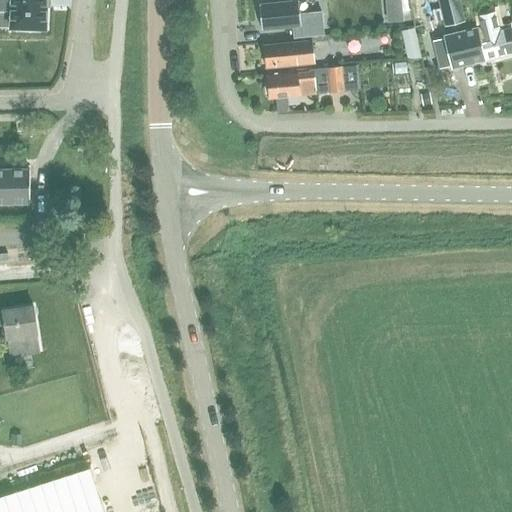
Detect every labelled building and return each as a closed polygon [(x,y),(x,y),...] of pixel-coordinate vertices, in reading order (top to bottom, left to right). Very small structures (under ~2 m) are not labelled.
[(11,0),(10,29),(46,30),(46,8),(47,8),(47,5),(46,5),(46,0),(11,0)] [(465,21),(459,0),(439,0),(441,8),(444,19),(445,25),(465,21)] [(300,2),(260,5),(262,31),(294,28),(295,38),(324,36),(322,13),(301,15),(300,2)] [(441,8),(431,11),(434,22),(444,19),(441,8)] [(448,40),(436,42),(441,66),(453,63),(454,66),(511,52),(511,30),(500,33),(495,13),(479,17),(482,29),(464,33),(447,37),(448,40)] [(402,31),(408,59),(422,59),(415,28),(402,31)] [(314,64),(313,52),(312,42),(308,42),(296,43),(296,42),(264,45),(266,68),(298,65),(314,64)] [(402,88),(401,57),(388,57),(389,88),(402,88)] [(358,65),(342,66),(327,68),(329,86),(329,93),(361,89),(358,65)] [(268,84),(266,86),(267,94),(269,96),(269,99),(317,94),(316,87),(329,86),(327,68),(310,70),(310,72),(298,73),(267,76),(268,84)] [(431,106),(428,96),(421,97),(424,107),(431,106)] [(0,204),(30,204),(29,168),(0,168),(0,204)] [(41,354),(34,306),(2,310),(10,358),(41,354)] [(96,442),(78,446),(80,457),(98,454),(96,442)] [(0,511),(104,511),(90,468),(0,496),(0,511)]
